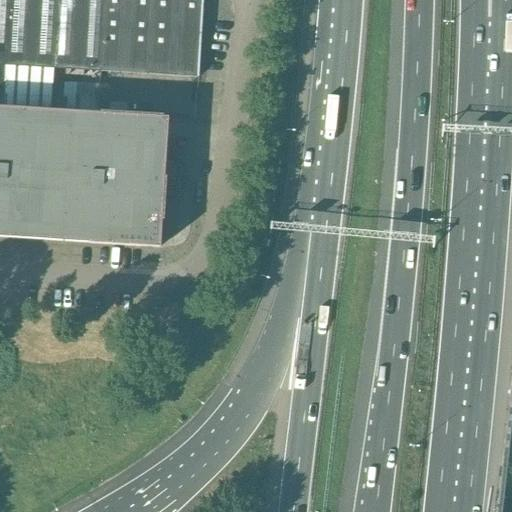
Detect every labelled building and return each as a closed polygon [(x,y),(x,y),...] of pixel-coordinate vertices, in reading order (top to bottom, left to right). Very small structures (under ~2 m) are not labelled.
[(0,0),(0,104),(4,105),(3,109),(49,112),(51,67),(55,0),(0,0)] [(101,0),(55,0),(51,67),(97,70),(101,0)] [(101,0),(97,70),(196,76),(196,77),(197,77),(202,0),(101,0)] [(51,82),(49,112),(94,114),(96,85),(51,82)] [(0,108),(0,237),(160,248),(163,200),(165,200),(165,201),(169,206),(176,206),(180,202),(181,196),(177,191),(176,191),(176,189),(182,190),(183,176),(177,175),(177,163),(165,162),(168,119),(94,114),(49,112),(3,109),(0,108)]
